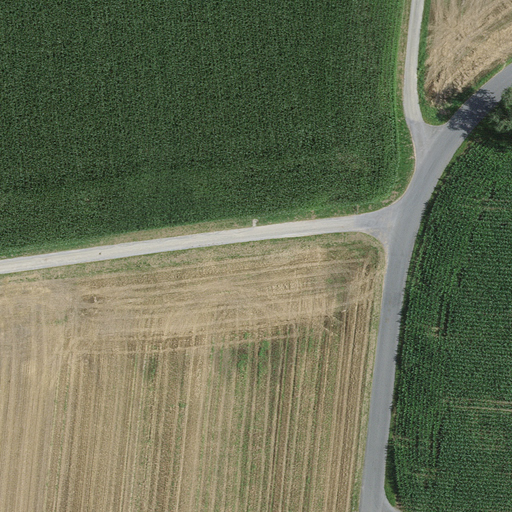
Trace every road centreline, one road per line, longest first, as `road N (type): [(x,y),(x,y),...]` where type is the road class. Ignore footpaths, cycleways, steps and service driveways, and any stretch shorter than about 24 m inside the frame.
road 1 (unclassified): [(368,511),(393,226),(430,153),(511,72)]
road 2 (track): [(430,153),(404,109),(413,0)]
